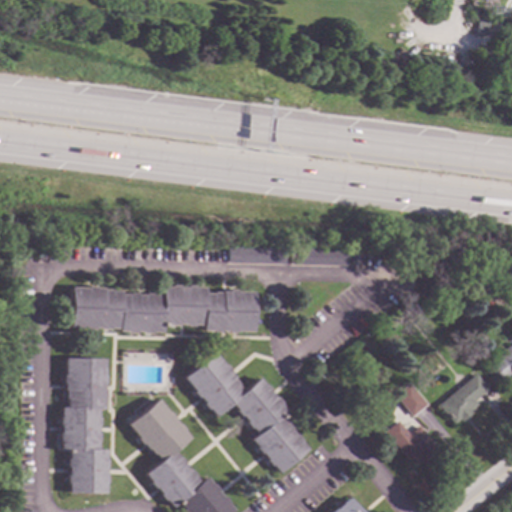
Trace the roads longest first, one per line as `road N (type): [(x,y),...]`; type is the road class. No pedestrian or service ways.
road 1 (motorway): [(0,143),(511,207)]
road 2 (motorway): [(511,158),(0,97)]
